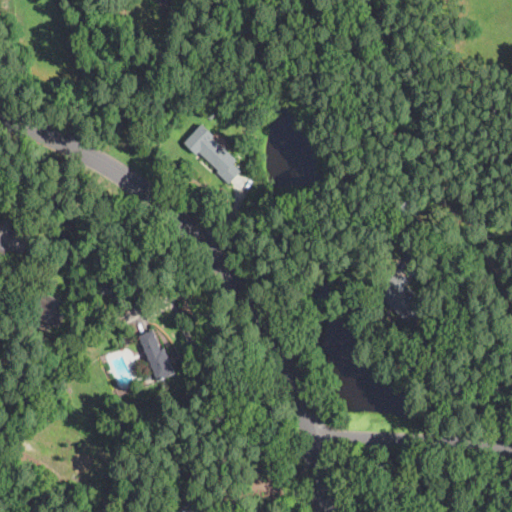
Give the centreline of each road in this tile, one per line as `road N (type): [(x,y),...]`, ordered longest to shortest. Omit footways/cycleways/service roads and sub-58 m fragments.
road 1 (residential): [(324,511),(292,380),(211,247),(111,169),(0,120)]
road 2 (residential): [(311,436),(511,445)]
